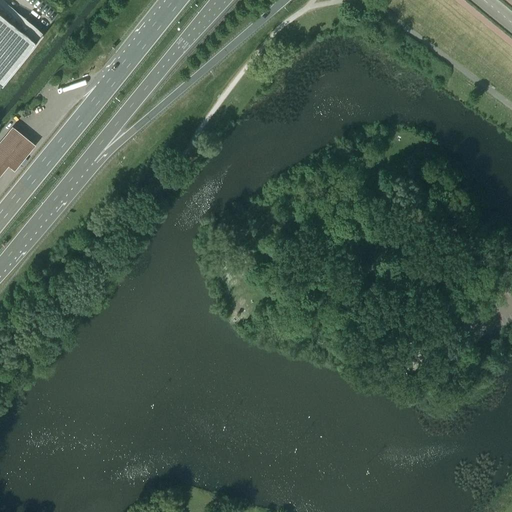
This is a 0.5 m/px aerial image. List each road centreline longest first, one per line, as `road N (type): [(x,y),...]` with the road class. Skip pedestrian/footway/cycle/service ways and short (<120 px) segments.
road 1 (primary): [(177,0),(0,217)]
road 2 (primary): [(80,169),(284,0)]
road 3 (primary): [(80,169),(220,0)]
road 4 (primary): [(0,268),(80,169)]
